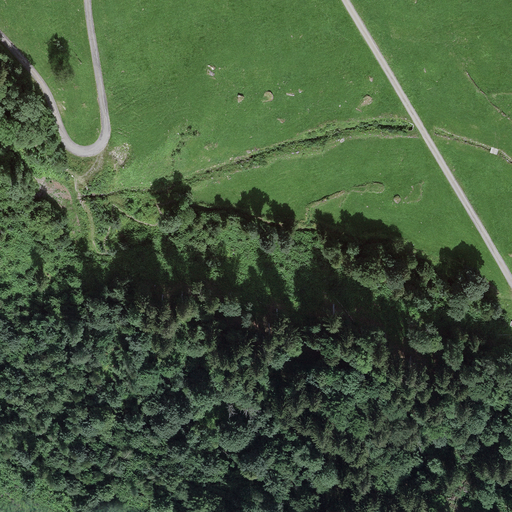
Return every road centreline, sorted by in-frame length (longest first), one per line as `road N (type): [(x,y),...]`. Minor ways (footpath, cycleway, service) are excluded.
road 1 (unclassified): [(346,0),(511,283)]
road 2 (unclassified): [(0,35),(49,96),(66,143),(91,151),(106,127),(87,0)]
